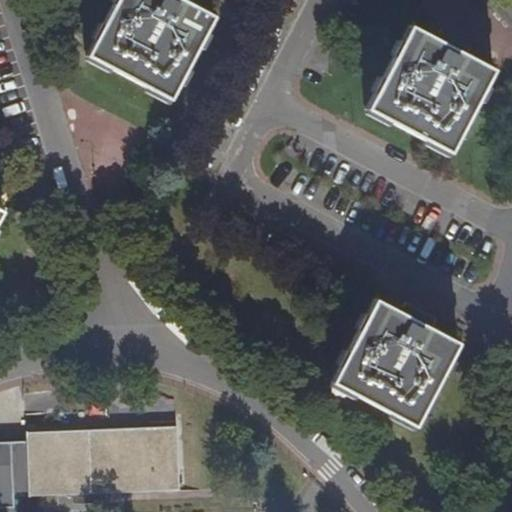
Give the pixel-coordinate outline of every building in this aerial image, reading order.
[(114,0),(86,57),(167,101),(211,18),(175,0),(114,0)] [(490,72),(407,29),(365,112),(447,154),(490,72)] [(388,310),(372,301),(329,384),(412,427),(454,344),(388,310)] [(23,443),(25,492),(26,498),(123,494),(176,491),(174,429),(22,435),(23,443)] [(14,491),(25,492),(23,443),(0,443),(0,506),(15,506),(14,491)]
